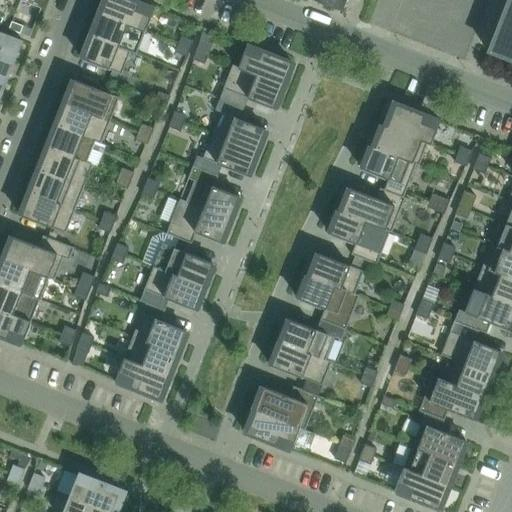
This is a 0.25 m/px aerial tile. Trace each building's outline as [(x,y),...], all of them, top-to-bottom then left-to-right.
[(154,9),(132,0),(105,0),(100,13),(139,29),(139,30),(145,32),(154,9)] [(311,0),(342,12),(347,0),(311,0)] [(511,2),(496,44),(508,49),(505,57),(489,51),(488,53),(511,62),(511,2)] [(139,29),(100,13),(91,36),(130,52),(139,30),(139,29)] [(12,21),(9,29),(20,34),(23,26),(12,21)] [(0,31),(0,56),(14,62),(22,41),(0,31)] [(130,52),(91,36),(82,59),(109,70),(121,74),(130,52)] [(190,49),(192,41),(181,37),(178,44),(190,49)] [(187,56),(190,49),(178,44),(175,52),(187,56)] [(208,56),(211,48),(199,44),(196,52),(208,56)] [(292,63),(247,45),(238,68),(283,86),(292,63)] [(205,64),(208,56),(196,52),(193,59),(205,64)] [(0,56),(0,79),(6,82),(14,62),(0,56)] [(274,109),(283,86),(238,68),(232,65),(223,89),(248,98),(248,99),(274,109)] [(119,98),(74,80),(65,103),(110,120),(119,98)] [(166,104),(170,96),(158,92),(155,100),(166,104)] [(110,120),(65,103),(57,125),(101,143),(110,120)] [(440,121),(395,103),(386,126),(431,144),(440,121)] [(186,116),(175,112),(172,119),(183,124),(186,116)] [(257,153),(266,130),(239,119),(221,112),(212,135),(257,153)] [(180,131),(183,124),(172,119),(169,127),(180,131)] [(430,145),(431,144),(386,126),(383,124),(374,147),(374,148),(416,165),(418,165),(427,143),(430,145)] [(101,143),(57,125),(48,148),(92,165),(86,163),(95,141),(101,144),(101,143)] [(150,137),(153,129),(142,125),(139,132),(150,137)] [(147,144),(150,137),(139,132),(136,140),(147,144)] [(248,176),(257,153),(212,135),(203,158),(221,165),(221,166),(248,176)] [(374,147),(372,146),(362,170),(388,180),(384,190),(403,197),(416,165),(374,148),(374,147)] [(471,151),(460,147),(457,155),(468,159),(471,151)] [(92,165),(48,148),(39,170),(83,188),(92,165)] [(490,159),(479,154),(476,162),(487,166),(490,159)] [(468,159),(457,155),(454,162),(466,166),(468,159)] [(487,166),(476,162),(473,169),(484,174),(487,166)] [(230,221),(240,197),(214,186),(218,176),(193,166),(188,179),(194,181),(186,202),(185,204),(230,221)] [(130,180),(133,173),(122,168),(119,176),(130,180)] [(83,188),(39,170),(30,193),(75,211),(83,188)] [(127,188),(130,180),(119,176),(116,183),(127,188)] [(159,183),(148,179),(145,186),(156,191),(159,183)] [(156,191),(145,186),(142,194),(153,198),(156,191)] [(376,199),(350,189),(341,211),(339,210),(339,211),(391,232),(405,198),(403,197),(384,190),(380,188),(376,199)] [(475,196),(464,192),(460,203),(471,207),(475,196)] [(75,211),(30,193),(21,216),(47,226),(48,226),(66,233),(75,211)] [(433,209),(444,214),(448,201),(432,195),(427,207),(433,209)] [(221,243),(230,221),(185,204),(186,202),(180,199),(166,234),(191,243),(195,233),(221,243)] [(511,227),(511,201),(508,200),(508,201),(511,202),(511,208),(506,224),(500,222),(511,227)] [(471,207),(460,203),(456,214),(467,218),(471,207)] [(391,232),(339,211),(330,234),(355,244),(351,254),(376,264),(389,231),(391,232)] [(113,225),(116,217),(104,213),(101,221),(113,225)] [(110,232),(113,225),(101,221),(99,228),(110,232)] [(453,221),(451,229),(459,232),(462,225),(453,221)] [(511,253),(511,227),(500,222),(491,245),(511,253)] [(432,239),(421,234),(418,242),(429,246),(432,239)] [(39,247),(13,236),(4,259),(55,279),(63,258),(69,260),(74,248),(43,236),(39,247)] [(429,246),(418,242),(415,250),(426,254),(429,246)] [(129,248),(118,244),(114,252),(126,256),(129,248)] [(204,287),(213,264),(187,253),(187,254),(162,244),(153,267),(204,287)] [(455,248),(444,244),(441,251),(452,256),(455,248)] [(511,279),(511,253),(491,245),(482,267),(511,279)] [(452,256),(441,251),(438,259),(449,263),(452,256)] [(126,256),(114,252),(111,259),(123,264),(126,256)] [(345,264),(319,254),(310,276),(308,275),(308,276),(359,296),(354,294),(363,272),(345,264)] [(55,279),(4,259),(0,269),(0,284),(40,300),(48,278),(54,280),(55,279)] [(437,265),(433,273),(442,276),(445,268),(437,265)] [(195,310),(204,287),(153,267),(144,290),(169,299),(169,300),(195,310)] [(511,279),(482,267),(473,290),(511,305),(511,279)] [(90,289),(94,277),(83,273),(78,284),(90,289)] [(359,296),(308,276),(299,299),(325,310),(320,320),(345,330),(359,296)] [(40,300),(0,284),(0,310),(31,322),(40,300)] [(90,289),(78,284),(74,296),(85,300),(90,289)] [(110,289),(99,284),(96,292),(107,297),(110,289)] [(511,322),(511,305),(473,290),(464,312),(483,320),(509,330),(511,322)] [(433,304),(422,299),(419,307),(430,311),(433,304)] [(403,305),(392,301),(389,308),(400,313),(403,305)] [(430,311),(419,307),(416,315),(427,319),(430,311)] [(400,313),(389,308),(386,316),(397,320),(400,313)] [(31,322),(0,310),(0,336),(22,345),(31,322)] [(178,354),(187,331),(142,313),(133,336),(178,354)] [(316,330),(290,320),(280,343),(331,363),(331,362),(326,360),(334,338),(316,330)] [(320,320),(316,330),(334,338),(335,337),(342,339),(345,330),(320,320)] [(454,321),(450,331),(475,341),(479,331),(454,321)] [(73,338),(76,331),(65,326),(62,334),(73,338)] [(475,341),(450,331),(441,355),(492,375),(501,351),(475,341)] [(94,338),(82,333),(79,341),(91,345),(94,338)] [(70,346),(73,338),(62,334),(59,341),(70,346)] [(169,377),(178,354),(133,336),(124,359),(169,377)] [(91,345),(79,341),(77,349),(88,353),(91,345)] [(331,363),(280,343),(271,366),(297,376),(306,379),(322,385),(331,363)] [(411,360),(400,355),(397,363),(408,367),(411,360)] [(160,399),(169,377),(124,359),(115,382),(160,399)] [(492,375),(453,360),(444,381),(483,397),(492,375)] [(408,367),(397,363),(394,370),(405,375),(408,367)] [(377,372),(366,368),(363,375),(374,380),(377,372)] [(374,380),(363,375),(360,383),(371,387),(374,380)] [(444,381),(433,376),(419,410),(444,420),(448,410),(474,420),(483,397),(444,381)] [(306,379),(301,390),(318,396),(322,385),(306,379)] [(289,397),(263,387),(254,410),(305,430),(318,396),(301,390),(293,387),(289,397)] [(395,401),(384,396),(381,404),(392,409),(395,401)] [(305,430),(254,410),(254,411),(255,411),(246,433),(291,451),(294,442),(300,428),(305,430)] [(439,430),(421,423),(412,446),(457,464),(466,440),(439,430)] [(376,433),(371,431),(367,439),(373,441),(376,433)] [(354,440),(343,436),(339,447),(350,451),(354,440)] [(376,449),(365,445),(362,452),(373,457),(376,449)] [(457,464),(412,446),(403,469),(448,486),(457,464)] [(350,451),(339,447),(334,458),(346,463),(350,451)] [(373,457),(362,452),(359,460),(370,464),(373,457)] [(13,465),(10,473),(21,477),(24,470),(13,465)] [(448,486),(403,469),(394,491),(439,509),(448,486)] [(10,473),(7,480),(18,485),(21,477),(10,473)] [(42,486),(45,478),(34,474),(31,481),(42,486)] [(70,496),(109,511),(115,511),(123,491),(94,479),(91,487),(76,481),(70,496)] [(31,481),(28,489),(39,493),(42,486),(31,481)] [(63,511),(109,511),(70,496),(63,511)]
